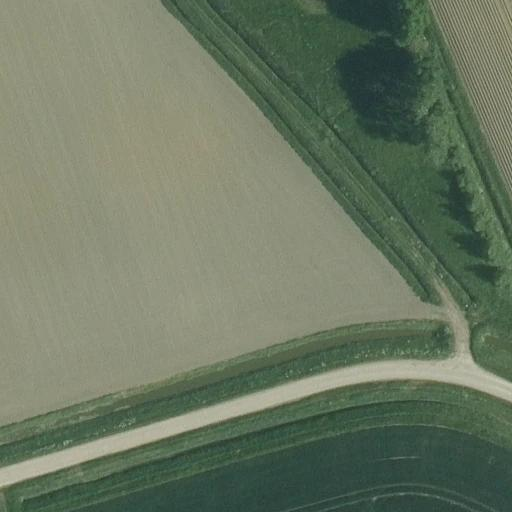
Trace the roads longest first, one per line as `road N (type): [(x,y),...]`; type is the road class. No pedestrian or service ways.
road 1 (unclassified): [(0,478),(389,369),(456,369),(511,398)]
road 2 (track): [(456,369),(461,333),(390,222),(189,0)]
